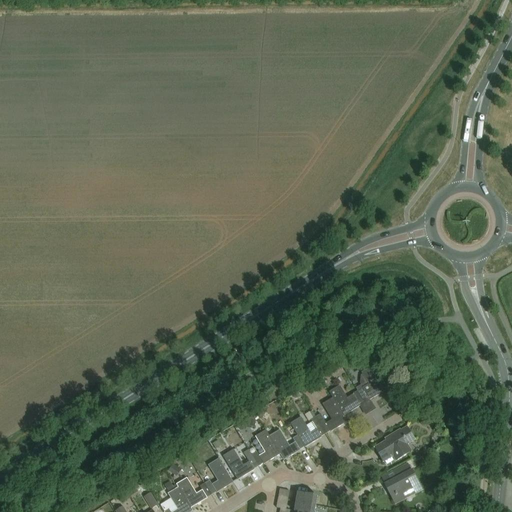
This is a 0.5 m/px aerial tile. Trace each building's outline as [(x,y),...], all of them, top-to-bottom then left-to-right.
[(359,360),(364,368),(374,362),(369,354),(359,360)] [(356,389),(358,392),(365,403),(369,400),(370,401),(387,390),(372,366),(361,373),(367,382),(356,389)] [(344,416),(361,406),(361,405),(365,403),(358,392),(347,398),(340,386),(329,392),(333,398),(344,416)] [(348,422),(344,416),(333,398),(322,405),(332,421),(326,424),(324,420),(323,421),(319,415),(315,417),(326,434),(331,431),(331,433),(348,422)] [(321,437),(326,434),(315,417),(311,420),(317,430),(311,433),(301,417),(290,424),(298,436),(305,447),(305,448),(322,438),(321,437)] [(406,446),(415,440),(408,427),(401,431),(400,430),(389,436),(390,438),(375,448),(384,462),(393,457),(396,461),(410,453),(406,446)] [(280,455),(269,437),(265,431),(255,437),(264,453),(259,457),(257,453),(252,456),(259,467),(263,464),(264,465),(280,455)] [(298,436),(293,439),(296,443),(289,447),(279,431),(269,437),(280,455),(284,461),(301,451),(300,450),(305,447),(298,436)] [(252,456),(249,450),(248,451),(247,451),(242,454),(246,459),(247,459),(249,462),(243,466),(233,450),(223,457),(238,481),(254,471),(254,470),(259,467),(252,456)] [(415,461),(423,456),(421,452),(413,457),(415,461)] [(219,459),(208,466),(217,482),(211,485),(209,481),(205,484),(211,495),(216,492),(217,493),(233,483),(219,459)] [(397,478),(385,485),(395,505),(423,489),(413,470),(412,471),(408,464),(394,472),(397,478)] [(211,495),(205,484),(200,487),(202,491),(196,495),(187,479),(176,485),(178,488),(191,509),(208,499),(207,498),(211,495)] [(170,511),(169,510),(166,511),(192,511),(193,511),(191,509),(178,488),(168,494),(178,511),(175,511),(170,511)] [(281,489),(279,498),(289,500),(290,491),(281,489)] [(152,509),(158,505),(151,493),(144,497),(152,509)] [(297,502),(317,505),(318,496),(299,493),(297,502)] [(297,502),(295,511),(299,511),(303,511),(315,511),(317,505),(297,502)]
